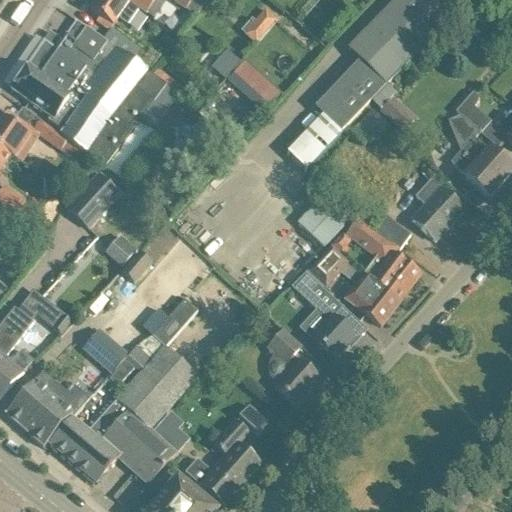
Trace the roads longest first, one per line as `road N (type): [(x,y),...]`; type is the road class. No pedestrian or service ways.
road 1 (residential): [(279,511),(380,366),(511,224)]
road 2 (unknown): [(396,0),(246,152)]
